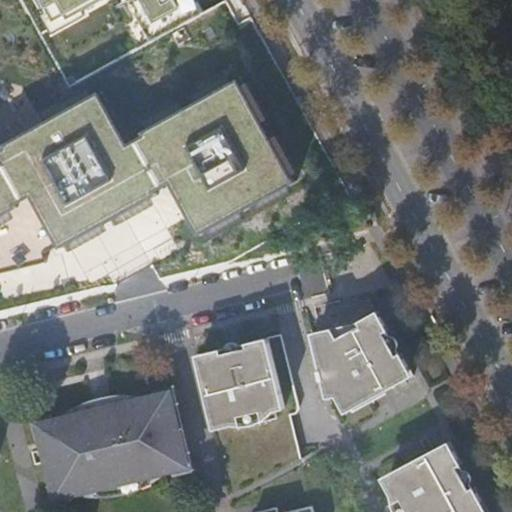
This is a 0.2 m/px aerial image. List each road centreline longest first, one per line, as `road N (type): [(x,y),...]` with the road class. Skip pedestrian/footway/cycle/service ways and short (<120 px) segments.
road 1 (secondary): [(306,0),(511,393)]
road 2 (residential): [(0,350),(288,274)]
road 3 (secondary): [(511,249),(375,0)]
